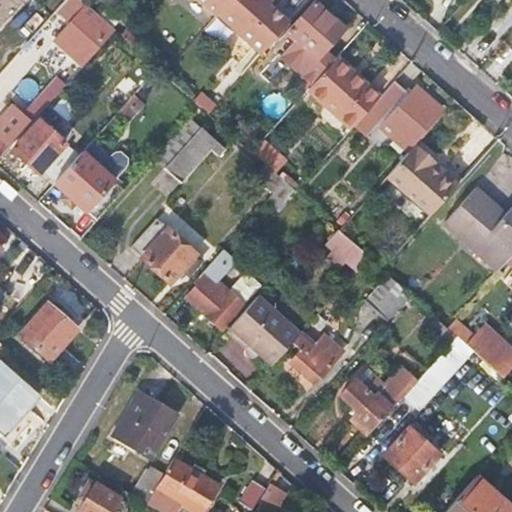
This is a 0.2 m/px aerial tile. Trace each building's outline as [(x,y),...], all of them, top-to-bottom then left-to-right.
[(113,31),(78,0),(62,0),(55,9),(82,33),(71,45),(87,59),(113,31)] [(199,0),(214,14),(216,13),(227,0),(199,0)] [(227,0),(216,13),(258,54),(287,22),(262,0),(227,0)] [(294,39),(279,57),(295,72),(289,79),(303,91),(307,86),(334,57),(325,48),(343,28),(315,2),(287,32),(294,39)] [(334,57),(307,86),(351,125),(362,113),(379,94),(336,55),(334,57)] [(379,94),(362,113),(368,117),(372,112),(377,117),(388,125),(396,133),(392,136),(408,150),(410,147),(426,130),(422,127),(439,107),(415,86),(409,93),(393,79),(379,94)] [(213,105),(199,92),(191,101),(205,114),(213,105)] [(15,102),(0,115),(0,151),(33,122),(15,102)] [(155,157),(165,165),(201,126),(191,117),(155,157)] [(11,153),(37,176),(39,173),(53,184),(77,157),(37,124),(11,153)] [(198,130),(162,170),(177,184),(207,151),(215,157),(221,150),(198,130)] [(77,157),(53,184),(96,222),(123,191),(112,182),(125,167),(130,155),(125,149),(113,153),(111,155),(93,139),(77,157)] [(385,175),(429,214),(457,183),(441,169),(438,172),(410,147),(408,150),(385,175)] [(253,177),(270,193),(280,181),(263,166),(253,177)] [(443,222),(497,271),(506,260),(511,253),(511,205),(500,219),(484,204),(488,199),(474,187),(443,222)] [(155,221),(130,248),(142,258),(140,260),(169,284),(186,264),(191,267),(198,259),(155,221)] [(353,247),(341,260),(354,271),(366,258),(353,247)] [(386,276),(367,297),(388,318),(408,296),(386,276)] [(220,331),(258,288),(246,278),(240,278),(226,293),(220,300),(208,290),(204,294),(196,287),(185,299),(220,331)] [(256,297),(227,330),(248,348),(246,349),(244,351),(243,354),(243,357),(246,359),(248,361),(251,360),(254,358),(256,356),(270,367),(291,342),(298,335),(256,297)] [(46,303),(18,335),(47,360),(75,329),(46,303)] [(300,349),(288,362),(313,384),(342,352),(322,334),(313,345),(304,337),(314,326),(317,330),(325,320),(317,313),(298,335),(291,342),(300,349)] [(421,326),(446,348),(455,338),(445,329),(430,316),(421,326)] [(462,345),(499,378),(511,364),(511,352),(480,325),(462,345)] [(410,412),(415,406),(418,409),(461,361),(446,348),(415,383),(403,396),(398,401),(410,412)] [(0,361),(0,433),(3,437),(22,416),(18,413),(36,392),(0,361)] [(399,369),(382,388),(398,401),(403,396),(415,383),(399,369)] [(339,397),(358,414),(351,422),(367,436),(391,410),(375,396),(373,399),(353,382),(339,397)] [(137,392),(110,436),(147,459),(174,414),(137,392)] [(408,429),(383,457),(413,483),(438,456),(408,429)] [(165,474),(155,490),(154,489),(144,504),(157,511),(169,511),(161,507),(166,499),(178,507),(186,511),(195,497),(206,503),(216,487),(173,459),(164,472),(165,474)] [(146,470),(130,495),(144,504),(154,489),(160,479),(146,470)] [(444,511),(511,511),(511,509),(475,477),(444,511)] [(88,479),(78,497),(84,500),(77,511),(125,511),(124,505),(126,502),(88,479)] [(250,480),(236,503),(251,511),(265,489),(250,480)] [(161,507),(169,511),(174,511),(178,507),(166,499),(161,507)]
